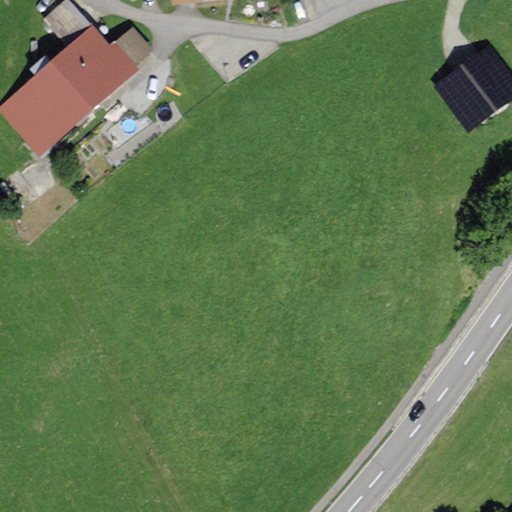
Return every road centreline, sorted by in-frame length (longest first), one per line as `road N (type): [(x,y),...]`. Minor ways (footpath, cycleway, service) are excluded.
road 1 (residential): [(102,0),(181,32),(232,38),(279,34),(377,0)]
road 2 (primary): [(511,297),(348,511)]
